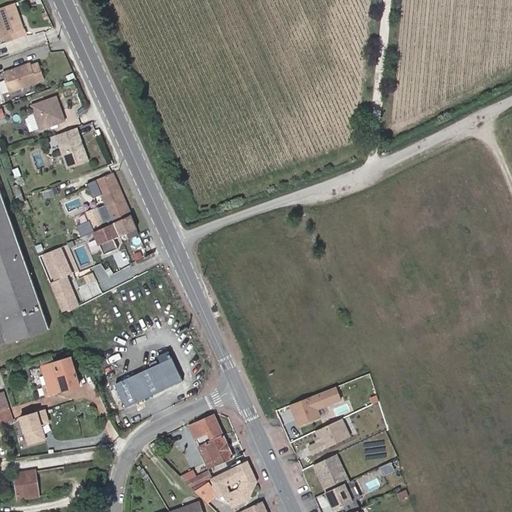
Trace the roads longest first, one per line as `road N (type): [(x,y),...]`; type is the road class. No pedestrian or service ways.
road 1 (unclassified): [(173,245),(379,166),(511,101)]
road 2 (primary): [(63,0),(173,245)]
road 3 (residential): [(115,511),(122,461),(138,439),(240,393)]
road 4 (unknown): [(379,166),(389,0)]
road 5 (primary): [(173,245),(240,393)]
road 6 (primary): [(240,393),(294,511)]
road 7 (unknown): [(0,470),(85,455),(122,461)]
